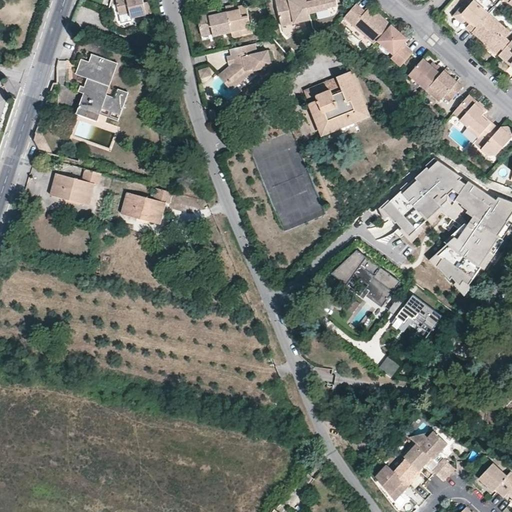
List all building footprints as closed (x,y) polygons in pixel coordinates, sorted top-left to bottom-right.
[(143,0),(116,0),(120,16),(130,13),(131,19),(147,15),(145,5),(143,0)] [(282,24),(311,18),(310,13),(307,0),(290,0),(284,0),(281,4),(277,5),(282,24)] [(307,0),(310,13),(330,9),(329,7),(339,5),(337,0),(307,0)] [(470,30),(472,33),(490,13),(475,0),(463,14),(467,17),(472,22),(470,24),(467,28),(470,30)] [(227,10),(231,31),(252,26),(246,3),(239,5),(240,8),(235,9),(234,6),(233,4),(226,6),(227,10)] [(356,4),(344,17),(374,44),(377,41),(391,25),(374,10),(371,7),(365,12),(364,11),(356,4)] [(213,35),(231,31),(227,10),(218,12),(211,14),(210,10),(197,13),(201,32),(212,29),(213,33),(213,35)] [(490,13),(472,33),(477,36),(496,54),(501,48),(508,40),(505,38),(510,32),(490,13)] [(392,24),(391,25),(377,41),(380,44),(384,43),(389,49),(388,50),(393,55),(391,57),(400,67),(413,52),(403,43),(404,42),(405,42),(406,42),(407,42),(408,41),(408,40),(408,39),(407,38),(406,38),(405,38),(402,35),(403,34),(401,32),(392,24)] [(503,50),(510,43),(511,42),(508,40),(501,48),(503,50)] [(258,52),(255,42),(235,47),(232,48),(233,55),(235,62),(222,73),(229,81),(233,82),(246,70),(254,68),(254,70),(256,69),(265,67),(271,62),(273,61),(269,49),(258,52)] [(511,44),(510,43),(503,50),(499,55),(511,66),(511,64),(511,44)] [(118,63),(92,54),(89,62),(82,58),(76,74),(87,78),(84,87),(80,85),(79,88),(79,91),(84,93),(77,114),(97,121),(99,114),(119,121),(129,92),(118,89),(115,98),(107,95),(118,63)] [(407,74),(426,90),(443,70),(437,65),(436,66),(434,69),(429,64),(422,58),(407,74)] [(202,78),(213,75),(211,66),(200,69),(202,78)] [(254,68),(246,70),(233,82),(236,85),(246,76),(257,74),(256,69),(254,70),(254,68)] [(443,70),(426,90),(439,101),(445,94),(451,99),(462,87),(456,81),(443,70)] [(317,100),(309,103),(321,133),(368,113),(351,71),(337,77),(340,85),(316,95),(317,100)] [(304,90),(309,103),(317,100),(316,95),(340,85),(337,77),(321,83),(304,90)] [(416,83),(410,90),(416,95),(422,87),(416,83)] [(467,127),(479,137),(485,129),(492,122),(484,115),(488,110),(481,103),(470,94),(453,114),(460,120),(459,121),(466,128),(467,127)] [(218,117),(215,108),(209,109),(212,119),(218,117)] [(485,129),(479,137),(486,143),(480,149),(488,156),(495,156),(511,136),(511,131),(509,129),(507,127),(500,127),(500,131),(497,131),(497,127),(492,122),(485,129)] [(479,137),(473,143),(480,149),(486,143),(479,137)] [(469,182),(436,160),(383,208),(408,236),(447,200),(467,223),(453,236),(455,238),(448,244),(451,246),(439,256),(474,279),(511,222),(511,202),(500,198),(498,202),(469,181),(469,182)] [(77,198),(76,202),(87,204),(93,183),(96,184),(100,172),(83,168),(80,179),(54,172),(53,178),(48,194),(70,200),(71,197),(77,198)] [(163,210),(165,202),(169,203),(173,191),(155,187),(152,199),(126,192),(121,211),(120,213),(144,219),(144,216),(150,218),(149,221),(159,223),(163,210)] [(373,261),(357,249),(331,273),(347,284),(354,274),(361,279),(362,278),(369,283),(368,284),(364,290),(383,304),(400,281),(373,261)] [(474,279),(439,256),(434,261),(464,294),(474,279)] [(383,304),(364,290),(362,292),(381,307),(383,304)] [(399,296),(389,310),(394,313),(397,316),(405,322),(410,315),(414,318),(414,317),(424,324),(425,321),(434,327),(443,315),(413,294),(408,302),(399,296)] [(353,313),(360,303),(355,299),(347,309),(353,313)] [(405,322),(397,316),(392,322),(404,331),(414,318),(410,315),(405,322)] [(434,327),(425,321),(424,324),(422,327),(430,333),(434,327)] [(401,366),(388,357),(379,369),(392,378),(401,366)] [(412,444),(418,449),(431,462),(442,450),(445,446),(432,434),(413,438),(407,440),(412,444)] [(400,457),(404,461),(416,471),(422,465),(424,467),(426,469),(427,467),(431,462),(418,449),(412,444),(400,457)] [(413,481),(419,474),(418,474),(416,471),(404,461),(394,471),(409,485),(413,481)] [(437,467),(448,477),(454,471),(443,461),(437,467)] [(416,471),(418,474),(424,467),(422,465),(416,471)] [(495,491),(504,499),(507,496),(511,490),(511,475),(510,474),(506,479),(492,466),(478,482),(488,491),(492,495),(495,491)] [(392,473),(385,467),(374,478),(393,503),(405,489),(407,488),(392,473)] [(392,473),(407,488),(409,485),(394,471),(392,473)]
